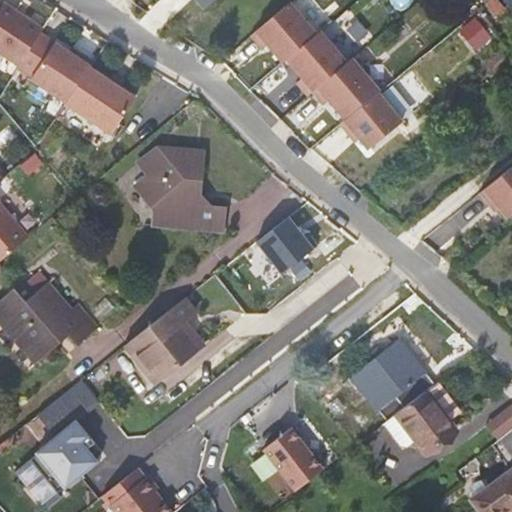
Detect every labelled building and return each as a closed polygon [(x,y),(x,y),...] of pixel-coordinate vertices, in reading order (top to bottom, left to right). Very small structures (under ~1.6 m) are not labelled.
[(46,21),(13,0),(0,0),(0,43),(22,58),(43,25),(46,21)] [(504,7),(498,0),(485,0),(497,13),(504,7)] [(294,3),(255,35),(266,48),(271,44),(286,62),(290,59),(320,34),(294,3)] [(35,69),(58,35),(43,25),(22,58),(21,59),(35,69)] [(320,34),(290,59),(305,78),(300,82),(311,94),(316,90),(349,62),(323,31),(320,34)] [(93,59),(96,54),(81,43),(78,48),(58,35),(35,69),(34,71),(69,94),(93,59)] [(349,62),(316,90),(327,103),(332,99),(347,117),(372,96),(379,90),(381,89),(354,58),(349,62)] [(69,94),(68,96),(114,126),(139,89),(123,78),(113,72),(93,59),(69,94)] [(117,67),(113,72),(123,78),(126,73),(117,67)] [(379,91),(341,123),(352,135),(356,131),(369,147),(402,119),(379,91)] [(204,155),(161,151),(140,167),(148,177),(136,188),(153,208),(152,226),(223,233),(226,210),(199,206),(204,155)] [(511,167),(482,191),(492,204),(496,200),(509,217),(511,214),(511,167)] [(0,203),(0,258),(27,235),(0,203)] [(95,334),(53,280),(23,305),(14,292),(0,302),(0,325),(32,367),(66,342),(74,351),(95,334)] [(25,287),(31,294),(38,289),(32,281),(25,287)] [(209,341),(180,303),(126,346),(154,383),(209,341)] [(357,384),(393,428),(401,423),(432,398),(438,394),(402,350),(357,384)] [(438,394),(432,398),(401,423),(432,463),(464,437),(455,426),(465,417),(443,389),(438,394)] [(71,427),(26,462),(52,496),(95,462),(86,450),(90,448),(82,438),(80,439),(71,427)] [(300,439),(273,460),(303,499),(331,478),(300,439)] [(136,471),(104,495),(117,511),(148,485),(136,471)] [(116,511),(169,511),(158,498),(161,495),(150,483),(148,485),(117,511),(116,511)] [(511,511),(511,492),(485,511),(511,511)]
